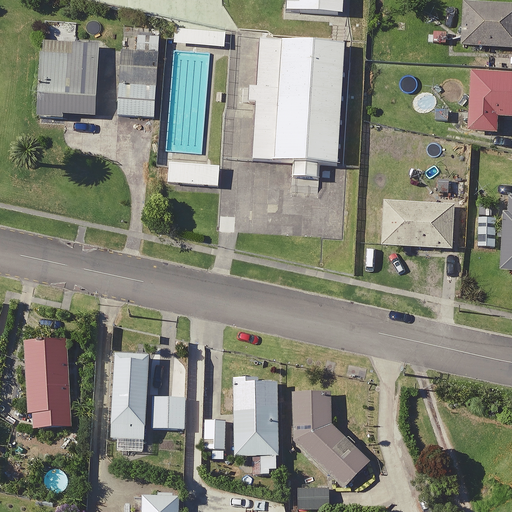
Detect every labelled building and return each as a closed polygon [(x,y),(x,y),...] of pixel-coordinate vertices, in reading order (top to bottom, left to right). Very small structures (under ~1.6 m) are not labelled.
[(81,0),(100,3),(100,0),(7,0),(8,0),(57,9),(58,0),(81,0)] [(192,0),(118,0),(117,20),(192,22),(192,0)] [(338,31),(338,0),(223,0),(223,19),(261,20),(261,29),(338,31)] [(511,48),(511,0),(459,0),(458,46),(511,48)] [(223,33),(173,28),(172,44),(221,48),(223,33)] [(331,187),(334,55),(239,52),(235,184),(331,187)] [(80,69),(15,67),(13,130),(78,132),(80,69)] [(511,73),(467,72),(465,131),(493,132),(493,116),(511,117),(511,73)] [(207,133),(210,99),(164,95),(158,151),(200,155),(202,133),(207,133)] [(135,102),(99,101),(98,134),(134,135),(135,102)] [(211,177),(149,175),(148,202),(210,204),(211,177)] [(511,198),(503,198),(498,270),(511,271),(511,198)] [(448,249),(450,205),(380,201),(378,245),(448,249)] [(68,426),(64,339),(22,341),(26,427),(68,426)] [(145,356),(112,354),(107,438),(120,439),(119,451),(139,452),(145,356)] [(274,379),(230,379),(229,456),(250,456),(249,474),(264,475),(274,469),(274,379)] [(327,395),(291,394),(291,442),(340,488),(363,464),(327,425),(327,395)] [(182,398),(149,396),(148,429),(180,430),(182,398)] [(222,421),(203,421),(201,450),(221,450),(222,421)] [(29,434),(13,433),(11,454),(27,455),(29,434)] [(325,489),(296,488),(295,509),(324,510),(325,489)] [(175,511),(176,496),(139,495),(138,511),(175,511)]
